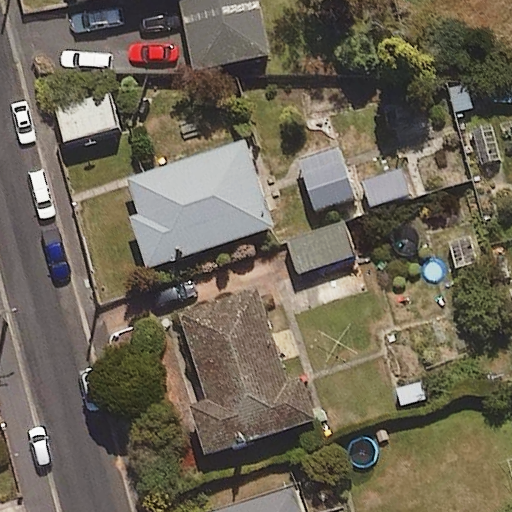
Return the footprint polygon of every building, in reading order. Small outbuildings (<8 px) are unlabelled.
[(77,0),(79,3),(95,0),(181,0),(196,72),(271,57),(259,0),(77,0)] [(119,131),(112,99),(59,112),(67,144),(119,131)] [(141,218),(134,220),(149,269),(275,230),(247,142),(129,179),(141,218)] [(340,142),(299,155),(317,212),(358,199),(340,142)] [(362,178),(370,206),(409,195),(401,168),(362,178)] [(348,220),(292,239),(304,273),(359,254),(348,220)] [(290,386),(258,291),(180,317),(209,405),(192,411),(207,458),(317,421),(304,381),(290,386)] [(302,511),(297,491),(229,511),(302,511)]
